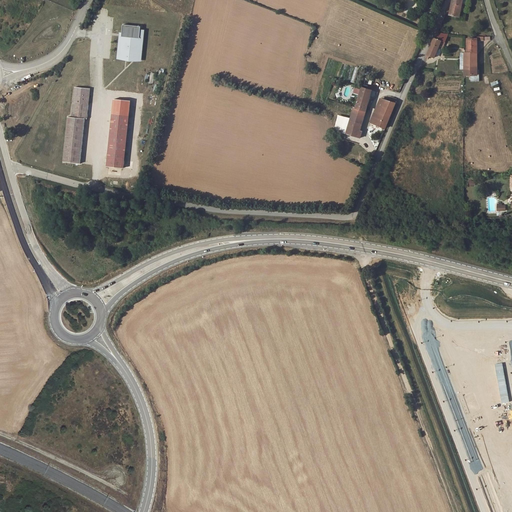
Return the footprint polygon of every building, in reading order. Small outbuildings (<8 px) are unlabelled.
[(459,0),(456,0),(451,0),(448,17),(457,19),(459,0)] [(143,38),(140,38),(141,30),(141,26),(123,24),(123,33),(122,36),(121,36),(119,58),(141,60),(143,38)] [(433,42),(426,56),(434,60),(439,45),(443,47),(446,42),(436,37),(433,42)] [(465,56),(463,56),(463,76),(464,76),(467,76),(468,77),(468,84),(478,84),(478,77),(476,77),(476,42),(465,42),(465,56)] [(356,85),(354,92),(360,94),(362,87),(356,85)] [(91,89),(76,87),(72,117),(69,117),(64,162),(81,164),(85,119),(88,119),(91,89)] [(371,90),(362,87),(356,108),(352,107),(349,120),(345,119),(342,131),(361,137),(363,129),(360,128),(371,90)] [(372,121),(386,126),(395,103),(381,99),(372,121)] [(113,114),(109,159),(125,161),(130,116),(113,114)] [(338,117),(334,129),(342,131),(345,119),(338,117)] [(125,161),(109,159),(108,167),(124,169),(125,161)]
